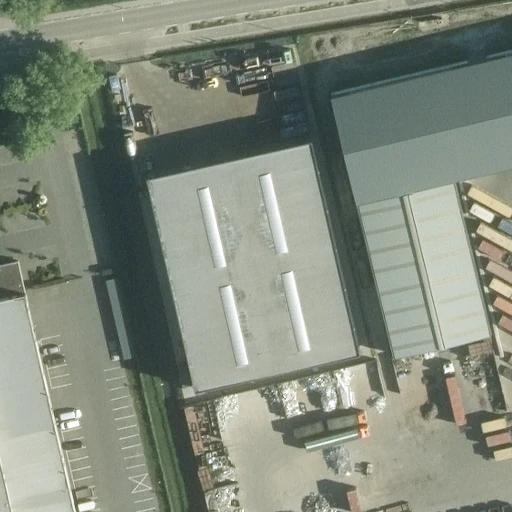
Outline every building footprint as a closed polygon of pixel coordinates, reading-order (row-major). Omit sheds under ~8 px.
[(168,56),(174,105),(253,94),(247,45),(168,56)] [(511,50),(331,93),(356,198),(452,175),(454,175),(511,161),(511,50)] [(312,136),(229,155),(277,369),(360,350),(312,136)] [(229,155),(146,173),(195,388),(277,369),(229,155)] [(452,175),(356,198),(393,355),(489,332),(452,175)] [(0,511),(76,511),(18,260),(0,263),(0,511)] [(123,355),(134,353),(121,277),(110,279),(123,355)] [(376,357),(334,369),(344,406),(386,395),(376,357)] [(191,430),(220,420),(212,398),(183,408),(191,430)]
